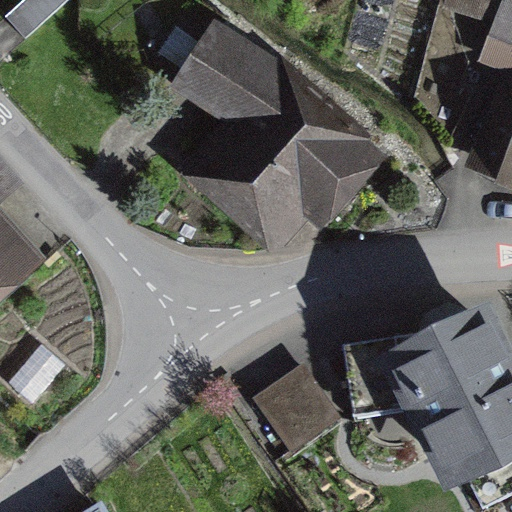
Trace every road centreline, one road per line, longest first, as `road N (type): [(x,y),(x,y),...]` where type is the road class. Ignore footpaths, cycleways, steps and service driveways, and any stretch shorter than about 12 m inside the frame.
road 1 (residential): [(197,337),(248,303),(318,277),(511,261)]
road 2 (residential): [(197,337),(0,123)]
road 3 (residential): [(10,511),(197,337)]
